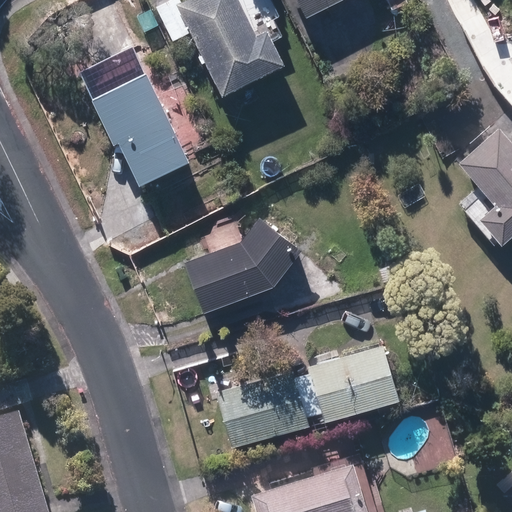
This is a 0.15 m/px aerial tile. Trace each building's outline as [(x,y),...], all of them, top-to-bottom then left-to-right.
[(231,0),(186,0),(172,7),(217,97),(278,68),(261,33),(250,38),(231,0)] [(289,0),(300,20),(339,0),(289,0)] [(381,0),(389,14),(411,1),(410,0),(381,0)] [(67,81),(115,172),(167,145),(119,54),(67,81)] [(511,230),(511,150),(494,130),(454,165),(490,207),(474,220),(495,245),(511,230)] [(210,234),(166,249),(186,304),(258,278),(288,229),(232,196),(210,234)] [(361,332),(291,349),(306,408),(376,391),(361,332)] [(276,355),(197,377),(213,434),(293,412),(276,355)] [(0,511),(42,511),(15,416),(0,419),(0,511)] [(348,511),(333,461),(234,491),(240,511),(348,511)] [(511,511),(511,489),(497,504),(504,511),(511,511)]
